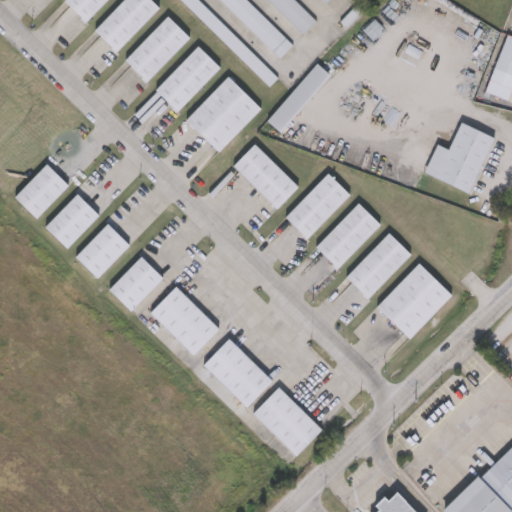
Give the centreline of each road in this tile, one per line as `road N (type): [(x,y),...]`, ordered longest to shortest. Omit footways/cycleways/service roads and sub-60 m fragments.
road 1 (residential): [(394,408),(0,19)]
road 2 (residential): [(511,293),(285,511)]
